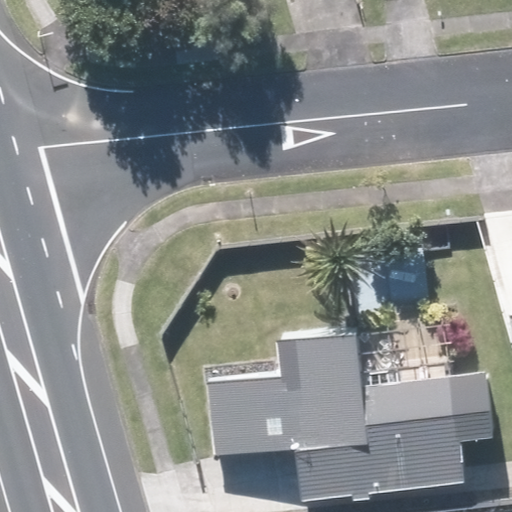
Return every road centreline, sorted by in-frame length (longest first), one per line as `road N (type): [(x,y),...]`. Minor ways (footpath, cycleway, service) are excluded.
road 1 (residential): [(0,164),(511,106)]
road 2 (secondary): [(0,262),(76,511)]
